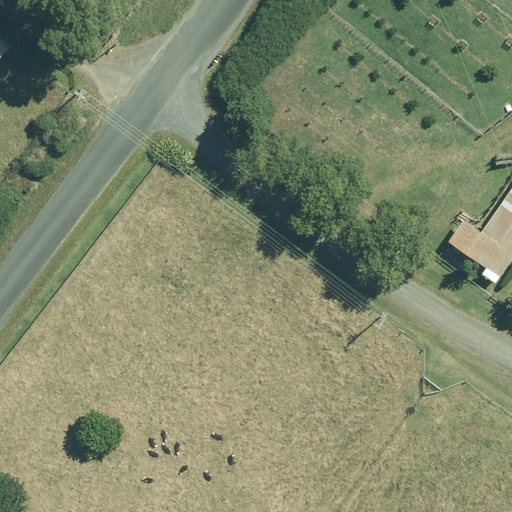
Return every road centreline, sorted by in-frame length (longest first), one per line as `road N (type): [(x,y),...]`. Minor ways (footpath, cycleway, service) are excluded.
road 1 (unclassified): [(511,355),(425,308),(245,177),(156,97)]
road 2 (unclassified): [(0,296),(156,97)]
road 3 (unclassified): [(156,97),(234,0)]
